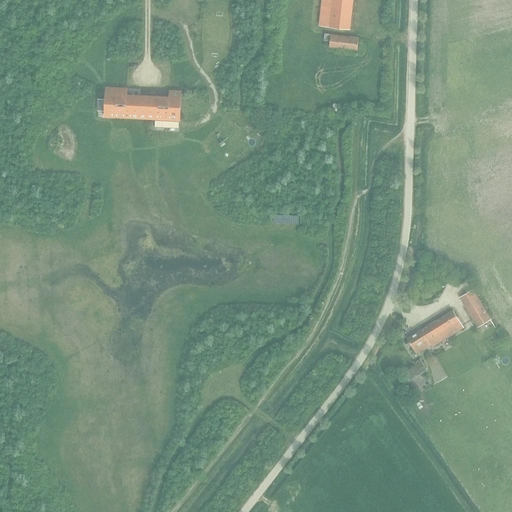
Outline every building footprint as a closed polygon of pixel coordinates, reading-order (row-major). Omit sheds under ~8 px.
[(349,28),(352,0),(321,0),(319,24),(334,26),(349,28)] [(358,49),(359,37),(325,33),(324,40),(329,41),(329,46),(358,49)] [(169,97),(126,94),(127,88),(106,87),(106,100),(115,100),(114,113),(146,115),(146,118),(179,120),(179,119),(181,91),(169,91),(169,97)] [(461,298),(478,327),(491,319),(473,290),(461,298)] [(431,347),(463,327),(453,311),(408,339),(417,353),(426,347),(423,342),(426,340),(431,347)] [(421,362),(404,373),(409,382),(426,371),(421,362)]
